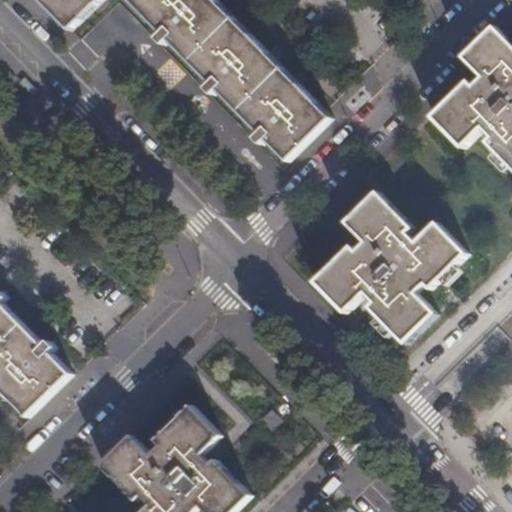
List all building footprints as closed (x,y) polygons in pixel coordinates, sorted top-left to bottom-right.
[(210,90),(216,98),(224,95),(264,136),(259,140),(265,147),(270,143),(291,164),(335,121),(216,0),(44,0),(42,3),(73,34),(107,0),(129,0),(162,33),(165,37),(161,41),(166,47),(172,42),(215,86),(210,90)] [(493,66),(447,112),(474,138),(488,124),(511,147),(511,32),(505,26),(478,52),(493,66)] [(380,304),(375,309),(410,346),(441,317),(420,296),(430,286),(435,291),(470,258),(441,228),(421,246),(412,237),(417,231),(380,194),(351,225),(371,245),(362,254),(357,250),(319,285),(350,316),(371,295),(380,304)] [(0,387),(31,419),(74,377),(53,356),(59,350),(53,343),(46,349),(44,347),(35,338),(14,317),(5,307),(4,305),(10,299),(4,293),(0,296),(0,387)] [(201,511),(204,509),(207,511),(239,511),(255,497),(223,465),(221,462),(215,467),(206,458),(225,440),(195,408),(161,442),(165,447),(153,459),(139,444),(132,437),(103,466),(140,504),(146,498),(155,507),(150,511),(201,511)]
